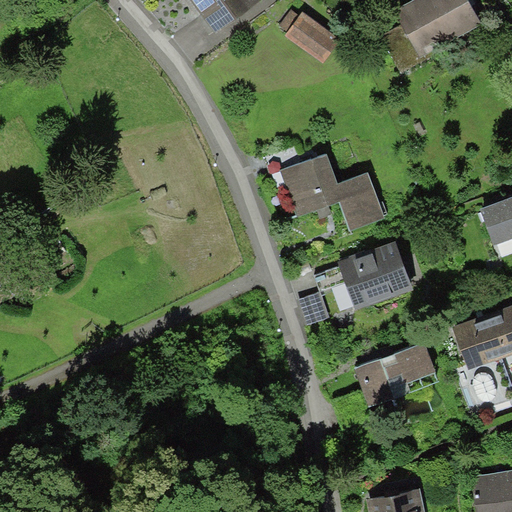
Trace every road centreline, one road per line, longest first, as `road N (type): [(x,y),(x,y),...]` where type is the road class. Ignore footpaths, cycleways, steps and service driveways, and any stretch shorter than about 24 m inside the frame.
road 1 (residential): [(127,0),(179,59),(238,162),(309,362),(332,465),(331,511)]
road 2 (track): [(277,270),(0,395)]
